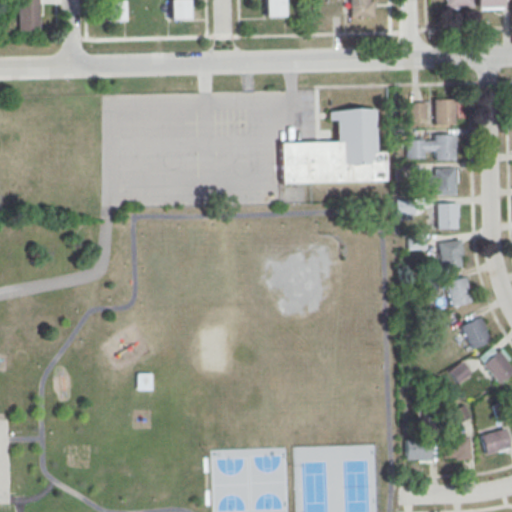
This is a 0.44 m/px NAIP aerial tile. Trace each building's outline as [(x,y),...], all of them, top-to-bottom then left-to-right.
[(18,0),(19,30),(38,30),(37,0),(18,0)] [(104,0),(123,0),(124,19),(105,20),(104,0)] [(169,0),(188,0),(189,17),(170,18),(169,0)] [(263,0),(282,0),(283,15),(264,16),(263,0)] [(371,16),(371,0),(348,0),(348,16),(371,16)] [(503,0),(477,0),(477,8),(503,8),(503,0)] [(432,99),(453,98),(454,123),(433,124),(432,99)] [(406,101),(406,119),(425,119),(425,101),(406,101)] [(383,180),(382,152),(374,152),(373,108),(327,109),(328,120),(335,120),(335,141),(278,142),(279,182),(383,180)] [(432,133),(453,133),(454,158),(432,158),(432,133)] [(433,168),(454,168),(455,193),(433,193),(433,168)] [(456,228),(456,202),(435,202),(435,228),(456,228)] [(461,266),(458,238),(437,240),(439,268),(461,266)] [(444,280),(450,305),(470,301),(465,276),(444,280)] [(459,324),(468,349),(489,341),(480,316),(459,324)] [(480,364),(497,350),(511,367),(511,369),(496,383),(480,364)] [(456,383),(471,371),(462,360),(447,371),(456,383)] [(150,372),(135,372),(135,389),(150,389),(150,372)] [(467,416),(462,405),(450,410),(456,421),(467,416)] [(509,446),(503,426),(477,434),(483,454),(509,446)] [(442,458),(467,458),(467,436),(442,436),(442,458)] [(430,439),(403,439),(403,460),(430,460),(430,439)]
